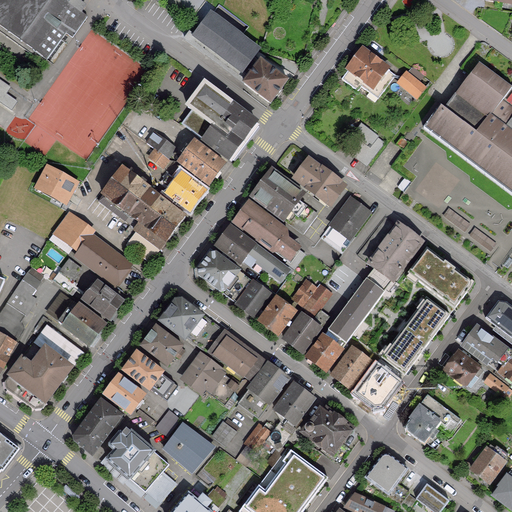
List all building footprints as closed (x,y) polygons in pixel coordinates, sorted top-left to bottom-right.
[(0,0),(0,32),(44,64),(66,33),(73,38),(88,17),(74,8),(69,4),(71,0),(0,0)] [(190,34),(185,40),(237,79),(240,76),(246,81),(260,61),(259,61),(262,56),(258,53),(259,52),(210,15),(194,37),(190,34)] [(349,71),(342,80),(358,91),(361,87),(378,99),(388,86),(386,85),(394,75),(386,70),(387,69),(363,51),(349,70),(349,71)] [(270,104),(287,81),(260,61),(246,81),(243,84),(270,104)] [(511,88),(479,63),(445,110),(440,107),(424,129),(511,195),(511,88)] [(399,83),(410,92),(409,94),(418,102),(433,84),(430,82),(424,89),(416,82),(422,75),(412,68),(399,83)] [(0,102),(11,110),(17,102),(0,90),(0,86),(1,85),(0,84),(0,102)] [(253,127),(252,120),(205,85),(188,108),(193,111),(183,125),(228,160),(253,127)] [(356,138),(355,139),(357,141),(349,151),(367,165),(384,143),(377,138),(378,137),(368,129),(367,131),(362,127),(355,136),(344,128),(344,129),(356,138)] [(147,144),(156,150),(165,157),(171,149),(159,139),(160,138),(155,134),(147,144)] [(194,143),(179,163),(209,186),(224,165),(194,143)] [(165,158),(165,157),(156,150),(150,158),(163,168),(169,161),(165,158)] [(296,180),(330,206),(344,187),(340,184),(309,162),(296,180)] [(49,169),(39,188),(65,202),(75,184),(74,183),(75,180),(71,178),(69,181),(49,169)] [(98,202),(125,222),(125,221),(135,229),(134,231),(160,251),(185,217),(123,170),(98,202)] [(295,205),(303,195),(273,172),(253,198),(283,221),(284,220),(303,234),(317,216),(306,208),(301,214),(298,212),(301,209),(295,205)] [(169,187),(165,192),(189,212),(205,191),(180,173),(174,181),(168,177),(163,183),(169,187)] [(351,201),(332,226),(350,239),(369,214),(351,201)] [(249,204),(235,222),(288,262),(299,246),(286,237),(286,234),(285,231),(249,204)] [(55,233),(80,252),(92,236),(93,235),(68,215),(55,233)] [(374,265),(377,268),(394,280),(420,244),(400,229),(400,228),(398,226),(397,227),(386,219),(357,256),(366,263),(362,276),(364,277),(364,278),(374,265)] [(217,246),(240,264),(242,261),(251,268),(254,263),(281,283),(289,271),(291,273),(294,271),(284,263),(282,266),(231,228),(217,246)] [(92,236),(80,252),(75,257),(115,287),(131,265),(92,236)] [(471,287),(471,282),(427,249),(408,274),(455,309),(471,287)] [(199,276),(220,292),(225,291),(226,290),(239,272),(216,254),(211,255),(198,271),(199,276)] [(69,260),(53,281),(69,293),(76,285),(73,283),(82,270),(69,260)] [(364,278),(367,279),(384,293),(394,280),(377,268),(374,265),(364,278)] [(226,290),(225,291),(220,292),(254,317),(270,295),(239,272),(226,290)] [(23,280),(15,291),(28,300),(40,283),(27,273),(23,280)] [(367,279),(328,331),(346,344),(384,293),(367,279)] [(307,283),(294,299),(303,306),(316,289),(307,283)] [(87,292),(82,300),(109,320),(122,302),(98,284),(90,294),(87,292)] [(319,287),(304,307),(309,310),(307,313),(312,317),(329,294),(319,287)] [(34,304),(28,300),(15,291),(0,314),(0,327),(1,328),(0,328),(0,373),(0,372),(0,370),(1,369),(3,370),(8,361),(6,360),(11,352),(13,353),(15,350),(13,349),(24,331),(19,324),(34,304)] [(61,293),(46,313),(89,346),(104,326),(61,293)] [(381,358),(404,376),(450,316),(426,298),(381,358)] [(276,299),(259,322),(278,335),(295,313),(276,299)] [(185,340),(188,336),(202,316),(182,301),(175,302),(160,322),(185,340)] [(486,319),(511,338),(511,307),(506,303),(498,302),(486,319)] [(384,303),(380,308),(391,317),(395,312),(384,303)] [(312,323),(302,315),(284,340),(302,353),(329,318),(321,312),(312,323)] [(188,336),(214,355),(228,336),(202,316),(188,336)] [(53,367),(65,376),(83,354),(47,327),(34,344),(44,351),(42,354),(31,346),(21,360),(22,361),(32,369),(41,357),(53,367)] [(182,347),(156,327),(141,347),(168,367),(182,347)] [(464,347),(511,382),(511,351),(511,350),(500,347),(477,330),(464,347)] [(326,371),(346,344),(328,331),(308,358),(326,371)] [(268,365),(228,336),(214,355),(253,384),(268,365)] [(359,354),(352,349),(332,376),(350,389),(379,351),(368,343),(359,354)] [(123,371),(149,391),(151,389),(167,401),(178,387),(162,375),(163,373),(137,353),(123,371)] [(446,371),(465,385),(466,385),(471,388),(483,372),(467,360),(459,354),(446,371)] [(184,379),(201,392),(203,389),(225,405),(239,387),(221,374),(223,371),(202,355),(184,379)] [(57,388),(65,376),(53,367),(41,357),(32,369),(22,361),(6,382),(7,390),(35,409),(42,408),(58,388),(57,388)] [(374,369),(375,369),(356,394),(375,408),(382,407),(403,379),(380,363),(379,362),(378,364),(379,365),(377,367),(376,366),(374,369)] [(288,380),(268,365),(253,384),(239,404),(259,419),(288,380)] [(144,396),(119,377),(105,395),(130,414),(144,396)] [(486,384),(502,395),(507,388),(491,377),(486,384)] [(294,385),(275,410),(289,421),(284,428),(280,425),(267,442),(277,449),(314,400),(313,399),(313,398),(296,385),(295,386),(294,385)] [(463,397),(473,404),(477,399),(467,392),(463,397)] [(406,426),(407,432),(424,445),(430,438),(433,440),(438,432),(435,430),(440,424),(441,428),(450,434),(460,420),(427,396),(410,419),(411,420),(406,426)] [(101,401),(74,437),(74,441),(92,456),(122,417),(101,401)] [(320,408),(302,432),(334,456),(353,430),(352,428),(326,409),(324,412),(320,408)] [(169,411),(156,428),(167,437),(180,420),(169,411)] [(218,432),(213,438),(225,447),(237,432),(223,422),(217,431),(218,432)] [(266,422),(242,454),(250,460),(274,428),(266,422)] [(183,425),(164,450),(192,473),(213,448),(183,425)] [(106,461),(108,462),(106,465),(111,469),(114,467),(158,503),(174,485),(161,474),(169,465),(131,432),(126,438),(122,434),(119,434),(110,445),(110,447),(115,451),(111,455),(110,454),(106,458),(108,459),(106,461)] [(0,472),(1,471),(2,472),(19,450),(0,435),(0,472)] [(476,460),(478,462),(472,470),(489,483),(504,463),(503,462),(508,455),(497,447),(495,449),(488,444),(476,460)] [(303,463),(305,461),(287,448),(249,500),(247,499),(239,508),(241,510),(239,511),(231,511),(229,510),(227,511),(292,511),(320,476),(303,463)] [(276,452),(268,462),(273,466),(281,456),(276,452)] [(382,457),(366,478),(401,504),(410,493),(403,489),(402,490),(396,485),(407,470),(389,456),(382,457)] [(499,487),(493,496),(511,510),(511,479),(507,475),(498,487),(499,487)] [(416,499),(426,507),(428,504),(437,511),(440,511),(449,501),(427,485),(416,499)] [(207,498),(206,499),(195,511),(217,511),(219,506),(225,500),(214,491),(207,498)] [(195,511),(206,499),(202,496),(198,502),(188,494),(172,511),(195,511)] [(346,508),(354,511),(392,511),(356,495),(346,508)] [(410,495),(403,505),(409,510),(416,500),(410,495)]
